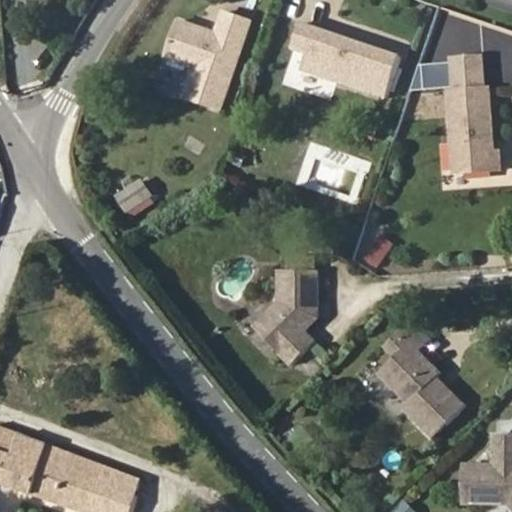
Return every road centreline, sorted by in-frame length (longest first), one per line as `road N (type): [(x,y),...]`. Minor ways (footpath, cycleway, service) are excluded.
road 1 (tertiary): [(34,177),(240,444),(307,511)]
road 2 (unknown): [(511,261),(359,280),(347,327)]
road 3 (residential): [(34,177),(105,16),(121,0)]
